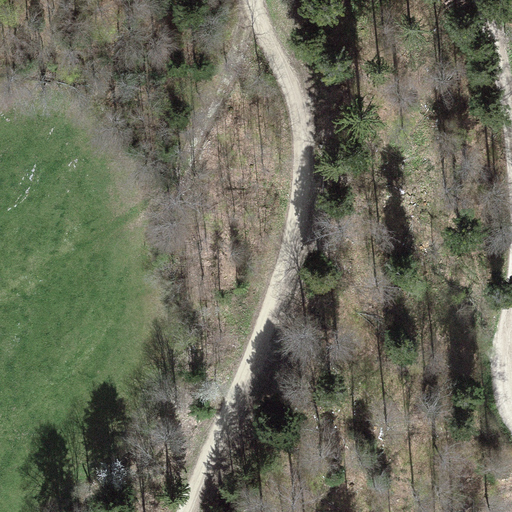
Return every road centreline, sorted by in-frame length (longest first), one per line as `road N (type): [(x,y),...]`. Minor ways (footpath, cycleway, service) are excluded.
road 1 (track): [(193,511),(283,299),(312,171),(320,58),(287,0)]
road 2 (track): [(485,0),(511,123)]
